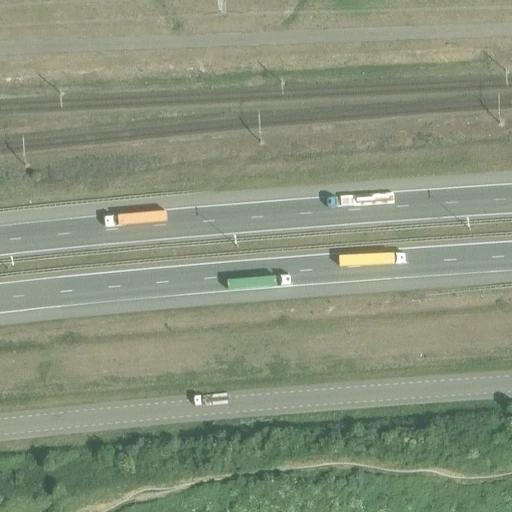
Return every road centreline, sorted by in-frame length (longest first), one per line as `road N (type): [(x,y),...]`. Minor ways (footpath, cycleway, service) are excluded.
road 1 (trunk): [(0,300),(511,256)]
road 2 (unclassified): [(0,430),(511,387)]
road 3 (trunk): [(511,200),(0,242)]
